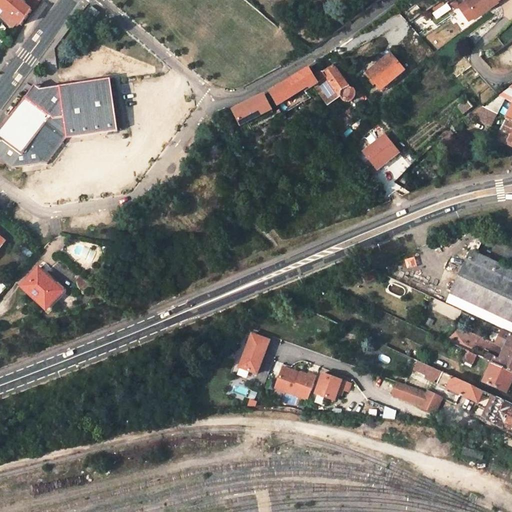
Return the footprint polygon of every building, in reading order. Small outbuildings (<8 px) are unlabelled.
[(0,0),(0,6),(4,9),(0,14),(0,15),(14,27),(19,22),(22,24),(36,5),(29,0),(26,4),(20,0),(0,0)] [(466,0),(465,1),(478,19),(499,4),(498,2),(501,0),(466,0)] [(445,3),(432,12),(437,19),(450,10),(445,3)] [(105,14),(96,8),(93,13),(101,19),(105,14)] [(426,38),(438,50),(458,31),(446,18),(426,38)] [(405,70),(392,54),(369,73),(383,89),(405,70)] [(317,83),(312,86),(328,106),(340,97),(341,100),(345,102),(350,101),(353,97),(355,92),(354,89),(351,86),(348,85),(332,64),(320,71),(313,75),(317,83)] [(309,89),(312,86),(317,83),(313,75),(309,66),(283,82),(268,90),(277,105),(299,92),(298,88),(305,84),(309,89)] [(28,98),(0,135),(0,156),(13,167),(50,164),(69,139),(120,132),(115,81),(63,87),(64,95),(44,98),(38,105),(28,98)] [(511,88),(501,96),(505,97),(511,100),(511,88)] [(271,109),(262,93),(232,109),(240,125),(271,109)] [(471,104),(465,96),(452,106),(458,113),(471,104)] [(485,107),(497,113),(505,97),(501,96),(485,107)] [(470,116),(476,119),(482,106),(470,116)] [(482,106),(476,119),(491,126),(497,113),(485,107),(482,106)] [(511,120),(505,133),(502,132),(499,140),(511,145),(511,120)] [(444,144),(454,135),(452,131),(440,140),(444,144)] [(360,152),(377,173),(401,154),(385,133),(360,152)] [(376,180),(382,188),(389,182),(383,174),(376,180)] [(0,255),(9,244),(0,237),(0,255)] [(511,268),(468,248),(448,293),(511,322),(511,268)] [(37,269),(21,286),(45,309),(59,294),(49,284),(51,282),(37,269)] [(307,308),(294,302),(290,311),(303,317),(307,308)] [(471,334),(478,318),(463,311),(456,327),(471,334)] [(511,333),(478,318),(471,334),(498,346),(500,347),(505,347),(510,349),(504,360),(501,359),(494,357),(492,363),(511,371),(511,333)] [(250,331),(238,365),(255,372),(264,348),(263,348),(267,338),(250,331)] [(505,347),(501,359),(504,360),(510,349),(505,347)] [(465,364),(474,365),(476,354),(466,353),(465,364)] [(424,377),(429,365),(414,358),(408,370),(424,377)] [(511,377),(511,371),(492,363),(483,381),(505,392),(511,377)] [(282,364),(281,367),(298,373),(299,371),(282,364)] [(424,377),(433,381),(434,377),(437,378),(436,383),(439,384),(438,387),(451,393),(451,390),(476,402),(482,390),(429,365),(424,377)] [(274,386),(306,398),(315,374),(307,372),(306,373),(299,371),(298,373),(281,367),(274,386)] [(321,371),(314,391),(333,398),(335,391),(337,386),(342,388),(347,390),(349,382),(321,371)] [(442,397),(427,390),(426,393),(396,381),(393,393),(421,404),(419,407),(435,413),(442,397)] [(511,431),(511,404),(490,394),(479,418),(500,427),(501,425),(509,429),(508,430),(511,431)] [(384,408),(383,418),(395,420),(396,409),(384,408)]
